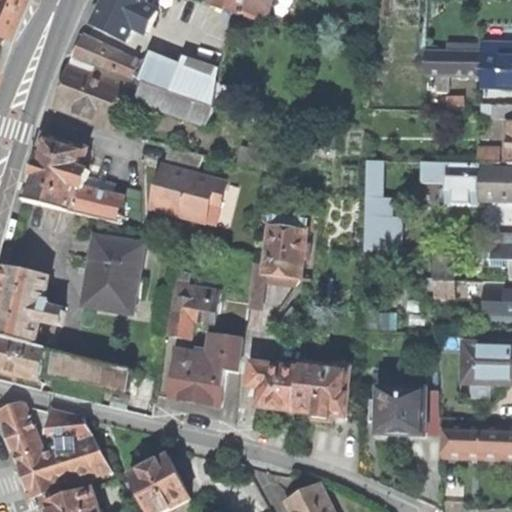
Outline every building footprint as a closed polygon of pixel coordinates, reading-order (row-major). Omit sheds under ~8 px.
[(0,0),(0,35),(7,38),(21,2),(21,0),(0,0)] [(136,30),(147,7),(150,0),(109,0),(109,1),(96,28),(130,43),(136,30)] [(183,0),(166,0),(161,16),(193,28),(201,6),(183,0)] [(214,0),(212,8),(241,17),(246,0),(214,0)] [(136,30),(149,36),(160,12),(147,7),(136,30)] [(86,39),(77,61),(96,68),(131,79),(135,81),(141,67),(86,39)] [(483,76),(483,57),(429,56),(428,76),(442,76),(442,82),(445,82),(449,82),(450,75),(483,76)] [(511,57),(483,57),(483,76),(483,89),(511,89),(511,57)] [(56,107),(112,128),(127,90),(93,77),(96,68),(77,61),(73,59),(64,85),(56,107)] [(135,81),(145,86),(171,95),(182,71),(155,60),(152,59),(147,59),(144,62),(141,67),(135,81)] [(93,77),(127,90),(131,79),(96,68),(93,77)] [(182,71),(171,95),(216,111),(219,86),(182,71)] [(165,112),(171,95),(145,86),(139,102),(165,112)] [(210,128),(216,111),(171,95),(165,112),(210,128)] [(448,113),(465,112),(465,96),(448,97),(448,101),(448,113)] [(448,113),(448,101),(437,101),(437,113),(448,113)] [(492,121),(511,120),(511,107),(492,107),(492,121)] [(46,208),(69,213),(77,190),(85,192),(86,190),(93,167),(86,165),(89,152),(47,139),(41,155),(40,155),(35,169),(29,186),(32,187),(26,203),(46,208)] [(162,163),(196,171),(199,157),(166,148),(162,163)] [(240,165),(268,172),(270,156),(244,149),(240,165)] [(479,165),(502,166),(502,154),(480,153),(479,165)] [(373,252),(410,251),(409,217),(399,217),(399,197),(391,197),(391,160),(372,160),(373,252)] [(156,210),(206,222),(210,205),(220,208),(226,183),(165,169),(161,188),(156,210)] [(447,189),(448,170),(432,170),(432,189),(447,189)] [(469,190),(470,176),(481,176),(481,171),(448,170),(447,189),(469,190)] [(480,190),(480,202),(511,202),(511,171),(481,171),(481,176),(480,190)] [(481,176),(470,176),(469,190),(480,190),(481,176)] [(78,215),(85,192),(77,190),(69,213),(78,215)] [(85,192),(78,215),(125,226),(126,222),(123,221),(125,212),(124,199),(86,190),(85,192)] [(19,218),(16,217),(10,238),(18,240),(22,224),(24,219),(19,218)] [(265,275),(302,280),(308,232),(271,228),(265,275)] [(511,270),(511,261),(511,235),(494,235),(494,255),(494,270),(511,270)] [(84,308),(133,316),(145,247),(96,239),(92,262),(94,262),(92,273),(90,285),(88,284),(84,308)] [(494,270),(494,255),(484,254),(484,270),(494,270)] [(435,283),(456,283),(457,264),(434,264),(435,283)] [(0,296),(0,339),(35,347),(40,323),(64,328),(67,313),(52,310),(53,304),(45,303),(50,281),(19,274),(5,271),(0,296)] [(302,280),(265,275),(264,283),(279,284),(297,286),(302,280)] [(436,299),(456,299),(456,283),(435,283),(436,299)] [(175,299),(197,303),(197,301),(219,304),(221,294),(177,287),(175,299)] [(486,319),(511,319),(511,290),(486,290),(486,319)] [(194,322),(197,303),(175,299),(169,338),(191,342),(194,322)] [(197,301),(197,303),(194,322),(216,326),(219,304),(197,301)] [(275,330),(288,340),(305,319),(292,310),(275,330)] [(208,368),(213,369),(217,337),(212,337),(209,357),(208,368)] [(217,337),(213,369),(228,371),(228,373),(240,374),(244,341),(217,337)] [(0,370),(40,381),(43,370),(48,350),(35,347),(0,339),(0,370)] [(464,385),(511,385),(511,345),(464,345),(464,385)] [(75,357),(91,361),(93,351),(78,347),(75,357)] [(52,372),(57,353),(48,350),(43,370),(52,372)] [(133,371),(91,361),(75,357),(57,353),(52,372),(96,383),(109,386),(128,391),(133,371)] [(177,353),(176,364),(208,368),(209,357),(177,353)] [(208,368),(176,364),(171,400),(194,403),(223,407),(228,373),(228,371),(213,369),(208,368)] [(297,413),(302,371),(254,365),(251,388),(262,390),(259,409),(277,412),(297,414),(297,413)] [(303,365),(302,371),(297,413),(318,416),(317,423),(324,424),(333,425),(334,418),(348,419),(351,393),(349,393),(352,371),(303,365)] [(133,371),(128,391),(137,393),(142,374),(133,371)] [(137,393),(136,399),(149,403),(156,377),(142,374),(137,393)] [(400,437),(427,437),(428,392),(380,391),(380,403),(372,403),(372,424),(379,424),(379,436),(400,437)] [(112,408),(127,411),(129,401),(114,398),(112,408)] [(17,456),(33,497),(96,477),(86,446),(83,439),(46,451),(42,453),(24,406),(1,415),(17,456)] [(49,435),(91,433),(84,419),(54,412),(49,435)] [(452,460),(452,429),(442,429),(441,459),(452,460)] [(511,430),(452,429),(452,460),(511,461),(511,430)] [(97,443),(91,433),(49,435),(46,451),(83,439),(86,446),(97,443)] [(113,472),(97,443),(86,446),(96,477),(113,472)] [(146,506),(148,511),(166,511),(191,500),(170,457),(150,466),(131,476),(140,495),(138,496),(144,507),(146,506)] [(287,502),(291,511),(334,511),(321,486),(306,493),(287,502)] [(46,511),(101,511),(94,488),(44,504),(46,511)]
